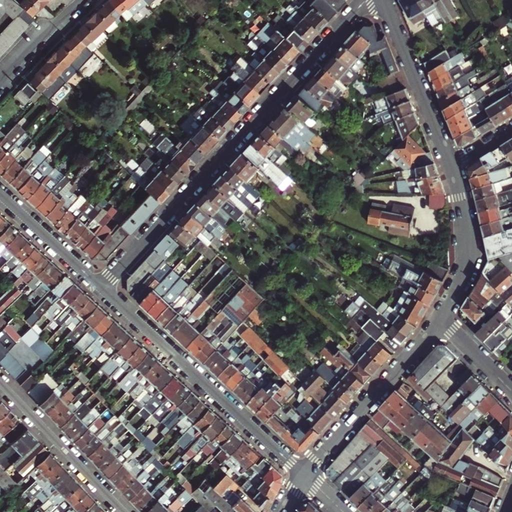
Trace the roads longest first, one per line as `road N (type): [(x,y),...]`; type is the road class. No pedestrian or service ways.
road 1 (residential): [(366,0),(101,286)]
road 2 (residential): [(301,473),(101,286)]
road 3 (tertiary): [(441,320),(301,473)]
road 4 (tertiary): [(385,0),(452,165)]
road 5 (residential): [(0,383),(122,511)]
road 6 (tertiary): [(452,165),(468,252),(441,320)]
road 7 (residential): [(101,286),(0,192)]
